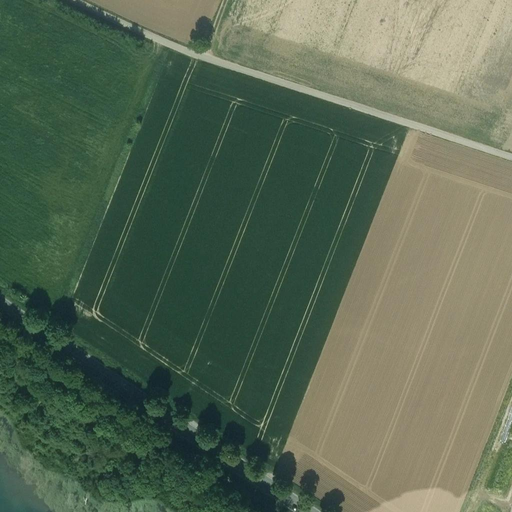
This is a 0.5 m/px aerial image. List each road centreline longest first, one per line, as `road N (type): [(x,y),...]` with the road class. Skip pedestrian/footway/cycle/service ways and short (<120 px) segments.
road 1 (track): [(511,157),(200,56),(70,0)]
road 2 (primary): [(0,303),(308,511)]
